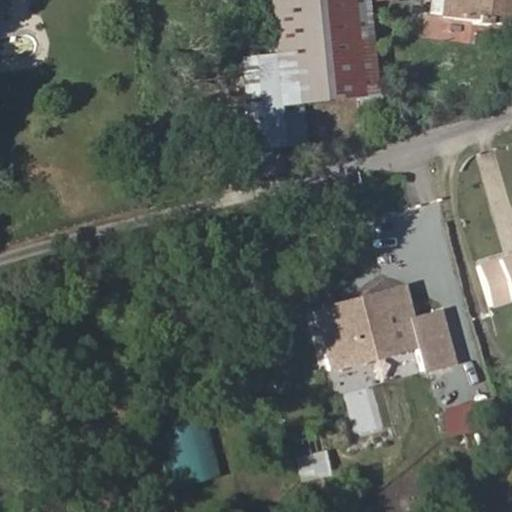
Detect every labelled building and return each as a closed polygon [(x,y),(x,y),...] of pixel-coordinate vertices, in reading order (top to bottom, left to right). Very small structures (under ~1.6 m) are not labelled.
[(374,95),(365,0),(265,0),(271,54),(276,106),(295,104),(374,95)] [(511,26),(511,0),(428,0),(427,14),(442,16),(441,17),(511,26)] [(276,106),(271,54),(238,57),(246,150),(280,147),(276,106)] [(300,144),(295,104),(276,106),(280,147),(300,144)] [(511,256),(479,267),(491,309),(511,302),(511,256)] [(404,288),(351,302),(355,317),(408,303),(404,288)] [(355,317),(351,302),(341,305),(345,320),(355,317)] [(355,317),(368,362),(415,349),(422,375),(456,365),(443,316),(414,323),(408,303),(355,317)] [(333,371),(368,362),(355,317),(345,320),(341,305),(317,312),(333,371)] [(322,431),(290,437),(299,480),(331,474),(322,431)]
